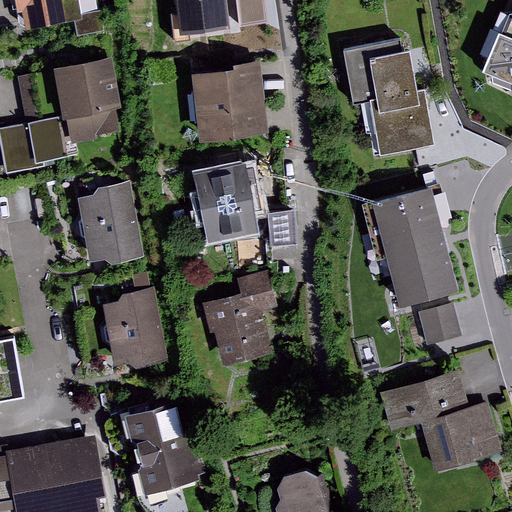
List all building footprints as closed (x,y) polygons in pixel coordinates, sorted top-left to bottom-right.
[(74,0),(15,0),(21,29),(78,19),(74,0)] [(233,0),(173,0),(177,40),(236,35),(233,0)] [(511,13),(503,12),(484,59),(502,65),(505,84),(511,88),(511,13)] [(401,43),(345,52),(353,105),(362,104),(367,134),(375,133),(379,158),(437,149),(428,93),(418,94),(411,54),(403,55),(401,43)] [(111,61),(61,68),(71,141),(121,134),(111,61)] [(40,68),(21,71),(27,111),(47,108),(40,68)] [(255,69),(191,77),(199,141),(263,133),(255,69)] [(59,119),(0,131),(0,138),(8,173),(68,160),(59,119)] [(251,165),(200,173),(210,239),(261,232),(251,165)] [(99,194),(84,197),(98,261),(112,258),(121,264),(143,260),(128,181),(105,185),(99,194)] [(430,193),(377,206),(403,306),(456,292),(430,193)] [(298,204),(271,205),(272,239),(299,238),(298,204)] [(245,292),(210,302),(228,369),(275,357),(263,312),(282,307),(272,269),(241,277),(245,292)] [(123,303),(107,306),(116,361),(133,358),(144,365),(166,361),(153,288),(130,292),(123,303)] [(455,308),(429,315),(437,344),(463,337),(455,308)] [(21,338),(0,341),(0,398),(30,393),(21,338)] [(453,377),(386,397),(397,431),(428,422),(442,468),(494,452),(481,410),(464,415),(453,377)] [(151,409),(132,414),(152,490),(199,478),(180,402),(151,409)] [(0,509),(19,506),(20,511),(99,511),(85,440),(11,455),(12,461),(0,463),(0,509)] [(280,484),(278,505),(281,511),(334,511),(323,476),(312,468),(289,472),(280,484)]
